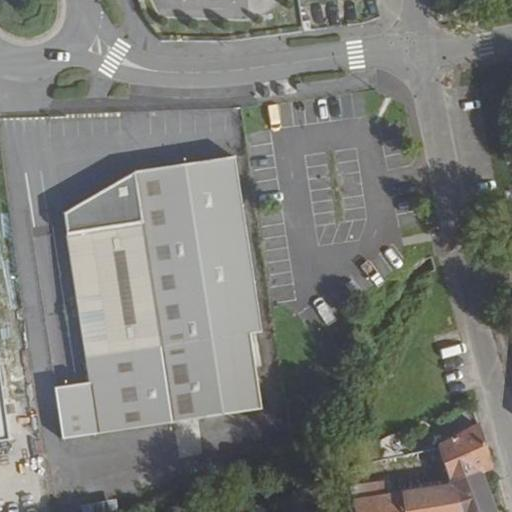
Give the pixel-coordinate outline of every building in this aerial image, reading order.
[(54,388),(62,441),(262,409),(249,334),(262,332),(235,157),(133,173),(63,214),(89,384),(54,388)] [(438,447),(451,485),(481,472),(491,468),(478,425),(437,447),(438,447)] [(451,485),(457,511),(495,511),(481,472),(451,485)] [(351,486),(353,501),(390,495),(387,478),(351,486)] [(353,501),(355,511),(457,511),(451,485),(390,495),(353,501)]
